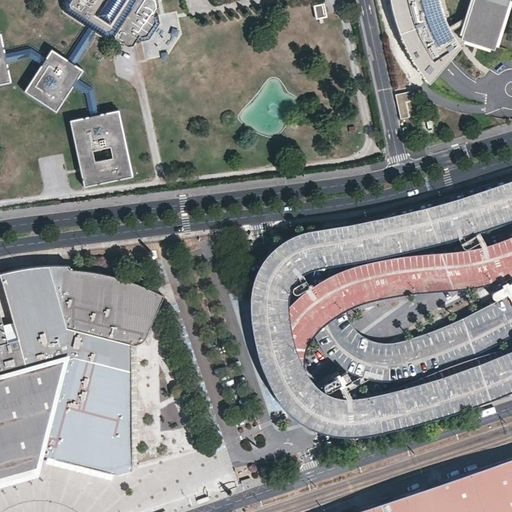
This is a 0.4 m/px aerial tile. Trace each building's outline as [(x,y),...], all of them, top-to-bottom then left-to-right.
[(67,0),(65,3),(68,13),(91,28),(71,61),(54,51),(48,59),(33,50),(8,54),(4,34),(0,34),(0,86),(14,83),(10,63),(31,59),(43,67),(27,93),(59,114),(76,88),(88,95),(93,118),(73,122),(87,188),(136,178),(122,112),(102,116),(96,91),(81,80),(86,72),(78,66),(99,33),(108,40),(119,38),(119,40),(131,47),(138,46),(143,38),(145,39),(151,38),(160,24),(158,18),(157,17),(163,7),(161,2),(158,0),(67,0)] [(417,65),(428,81),(460,45),(447,23),(441,6),(439,0),(390,0),(395,17),(400,33),(407,49),(417,65)] [(511,0),(474,0),(463,34),(492,43),(507,0),(511,0)] [(327,16),(325,3),(315,5),(318,18),(327,16)] [(415,100),(412,90),(397,93),(402,117),(411,115),(408,102),(415,100)] [(467,248),(479,241),(477,237),(475,233),(464,240),(463,241),(460,243),(462,245),(464,248),(467,248)] [(0,458),(41,447),(43,454),(119,474),(132,470),(130,343),(134,344),(138,343),(143,341),(145,337),(164,295),(141,285),(123,278),(98,272),(70,269),(69,264),(49,264),(34,266),(16,269),(0,272),(0,274),(1,279),(0,279),(0,458)] [(306,288),(309,286),(305,278),(303,279),(293,285),(291,287),(292,290),(294,293),(297,293),(303,290),(306,288)] [(500,283),(502,285),(492,290),(491,292),(491,294),(491,296),(493,297),(495,298),(497,297),(506,292),(507,294),(510,292),(511,290),(511,289),(511,288),(511,279),(507,282),(506,280),(503,281),(500,283)] [(333,374),(334,376),(324,382),(323,384),(323,386),(324,387),(325,388),(327,389),(329,389),(338,384),(339,385),(342,384),(344,382),(343,381),(350,377),(346,370),(339,373),(338,371),(333,374)] [(0,483),(12,480),(35,473),(43,454),(41,447),(0,458),(0,483)] [(511,511),(511,457),(467,473),(350,511),(511,511)]
